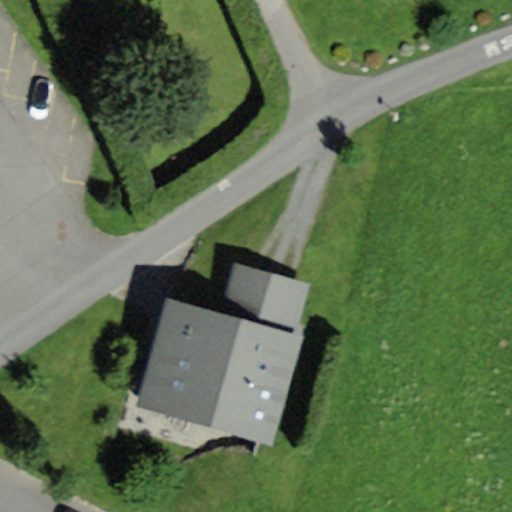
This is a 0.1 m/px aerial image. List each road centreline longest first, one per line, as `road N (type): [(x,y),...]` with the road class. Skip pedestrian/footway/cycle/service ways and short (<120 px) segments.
road 1 (residential): [(0,351),(325,129)]
road 2 (residential): [(325,129),(511,40)]
road 3 (residential): [(325,129),(269,0)]
